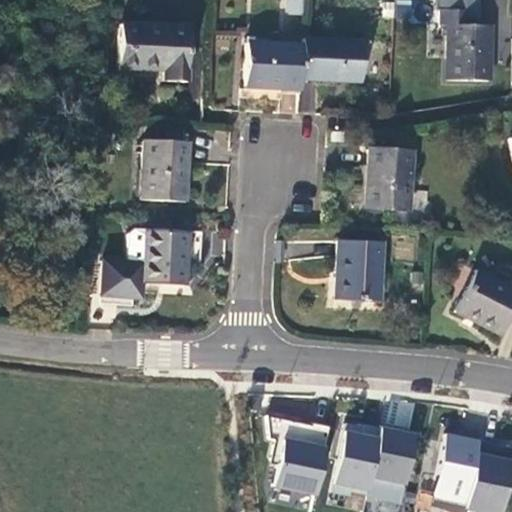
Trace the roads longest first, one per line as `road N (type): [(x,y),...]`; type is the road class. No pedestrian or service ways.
road 1 (tertiary): [(245,361),(511,384)]
road 2 (tertiary): [(245,361),(0,343)]
road 3 (residential): [(254,200),(245,361)]
road 4 (residential): [(254,200),(294,199),(303,143),(295,134),(270,132),(258,144)]
